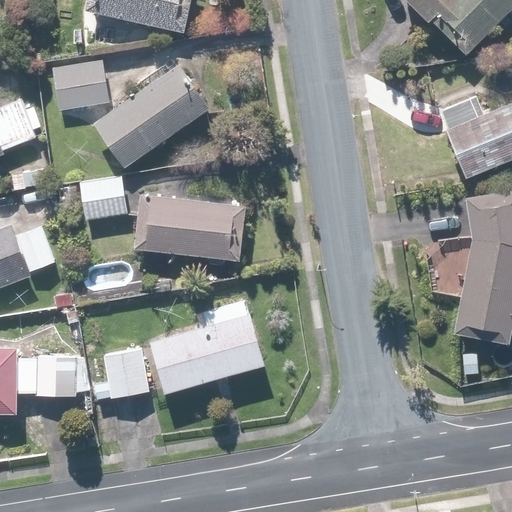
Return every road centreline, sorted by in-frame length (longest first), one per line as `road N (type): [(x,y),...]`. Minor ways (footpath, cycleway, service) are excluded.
road 1 (residential): [(301,0),(376,465)]
road 2 (residential): [(376,465),(85,511)]
road 3 (residential): [(511,443),(376,465)]
